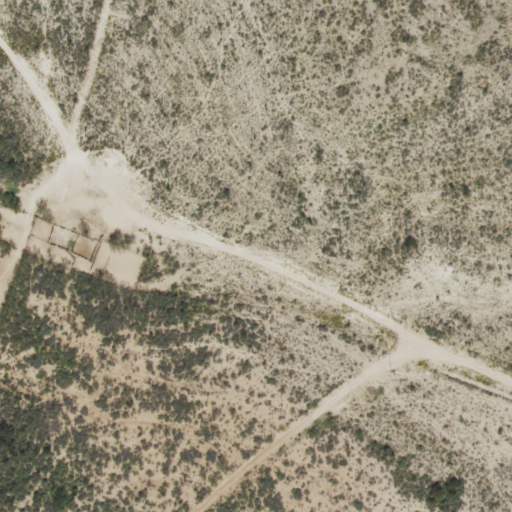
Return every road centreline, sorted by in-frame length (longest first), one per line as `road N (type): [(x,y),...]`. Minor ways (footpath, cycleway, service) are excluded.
road 1 (track): [(0,33),(112,187),(511,380)]
road 2 (track): [(0,300),(44,202),(86,151)]
